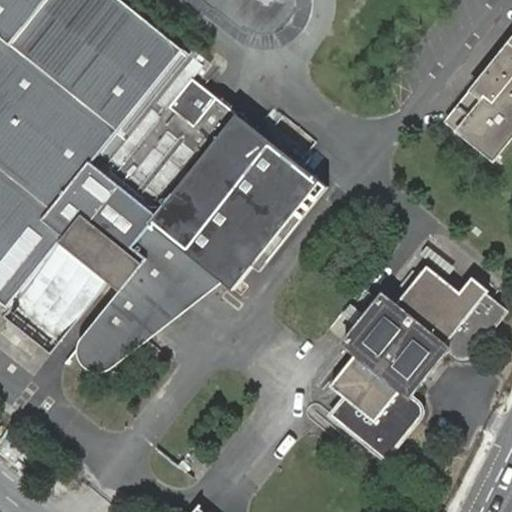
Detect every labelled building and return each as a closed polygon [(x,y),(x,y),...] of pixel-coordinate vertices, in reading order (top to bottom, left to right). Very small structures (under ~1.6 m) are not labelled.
[(62,242),(192,81),(183,73),(195,58),(123,0),(0,0),(0,299),(9,307),(62,242)] [(210,0),(241,24),(250,29),(260,32),(270,32),(279,29),(287,24),(292,18),(297,11),(299,0),(210,0)] [(462,129),(472,137),(495,155),(511,133),(511,44),(474,91),(451,120),(462,129)] [(318,181),(192,81),(62,242),(119,290),(78,343),(77,353),(78,359),(80,363),(87,369),(97,371),(105,371),(115,365),(222,281),(233,289),(318,181)] [(385,295),(345,344),(350,348),(338,362),(345,369),(331,386),(346,399),(332,415),(387,459),(418,421),(421,417),(421,412),(419,404),(411,397),(450,349),(460,357),(466,357),(472,354),(507,311),(487,296),(490,291),(473,278),(461,293),(429,267),(421,276),(413,271),(400,288),(407,294),(397,305),(385,295)]
